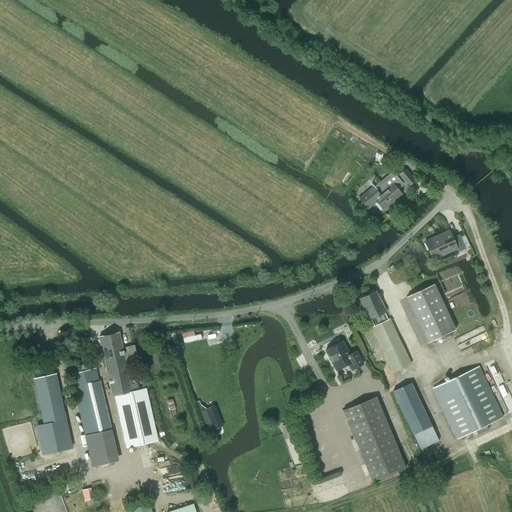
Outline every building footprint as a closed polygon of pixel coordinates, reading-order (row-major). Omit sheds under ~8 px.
[(406,170),(399,175),(408,186),(415,180),(406,170)] [(362,202),(358,206),(363,211),(366,208),(367,208),(367,209),(376,201),(376,202),(383,210),(401,195),(401,194),(397,189),(398,189),(403,185),(393,172),(374,187),(373,186),(359,198),(362,202)] [(449,230),(441,234),(442,235),(439,237),(438,235),(425,240),(434,259),(456,249),(458,252),(466,249),(459,234),(452,237),(449,230)] [(455,330),(433,284),(406,297),(428,343),(455,330)] [(411,364),(390,319),(388,320),(375,292),(360,299),(369,319),(370,318),(374,326),(373,327),(393,372),(411,364)] [(119,332),(99,337),(112,396),(115,395),(127,447),(158,440),(146,388),(139,390),(137,383),(131,384),(126,359),(137,357),(134,346),(134,345),(123,347),(119,332)] [(349,354),(342,341),(325,350),(336,370),(348,364),(351,370),(363,364),(356,351),(349,354)] [(478,366),(432,388),(457,439),(503,417),(478,366)] [(57,374),(33,379),(41,415),(42,417),(43,424),(67,419),(65,412),(57,374)] [(97,381),(74,387),(85,436),(109,430),(97,381)] [(411,383),(393,391),(413,435),(413,434),(413,435),(432,426),(411,383)] [(222,402),(225,410),(235,407),(231,396),(226,397),(227,400),(222,402)] [(342,410),(372,482),(405,468),(376,396),(342,410)] [(206,409),(200,411),(206,428),(212,426),(211,423),(206,409)] [(226,430),(224,425),(230,423),(227,418),(222,419),(211,423),(212,426),(215,434),(226,430)] [(196,511),(193,503),(166,511),(196,511)]
